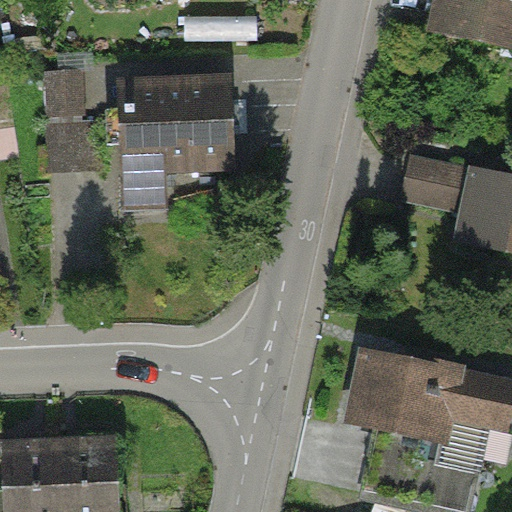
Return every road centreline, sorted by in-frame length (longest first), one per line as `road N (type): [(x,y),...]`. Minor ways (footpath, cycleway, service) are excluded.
road 1 (residential): [(346,0),(258,397)]
road 2 (residential): [(0,376),(156,372),(258,397)]
